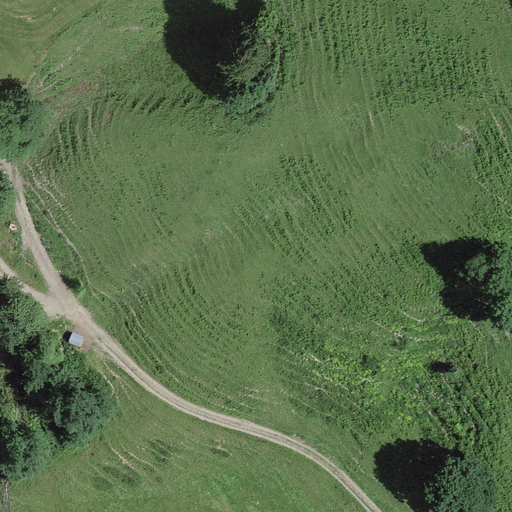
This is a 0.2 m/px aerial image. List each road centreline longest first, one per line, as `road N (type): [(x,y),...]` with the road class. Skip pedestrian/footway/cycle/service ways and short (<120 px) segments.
road 1 (track): [(376,511),(324,460),(170,398),(67,309)]
road 2 (track): [(67,309),(0,169)]
